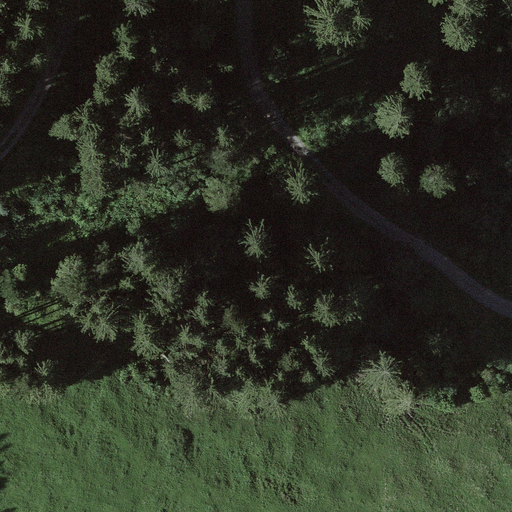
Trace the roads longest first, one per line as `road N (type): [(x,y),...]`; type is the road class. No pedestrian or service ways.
road 1 (track): [(511,315),(356,208),(247,92),(242,0)]
road 2 (track): [(79,0),(59,58),(0,153)]
